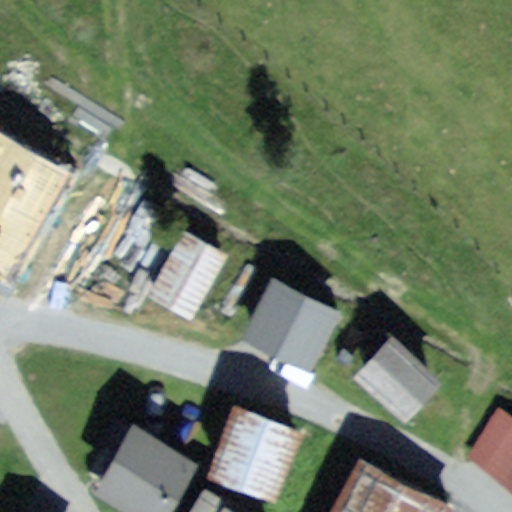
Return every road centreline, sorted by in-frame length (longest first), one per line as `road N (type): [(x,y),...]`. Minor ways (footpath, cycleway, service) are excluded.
road 1 (residential): [(496,511),(415,448),(325,408),(80,335),(0,329)]
road 2 (residential): [(0,379),(79,511)]
